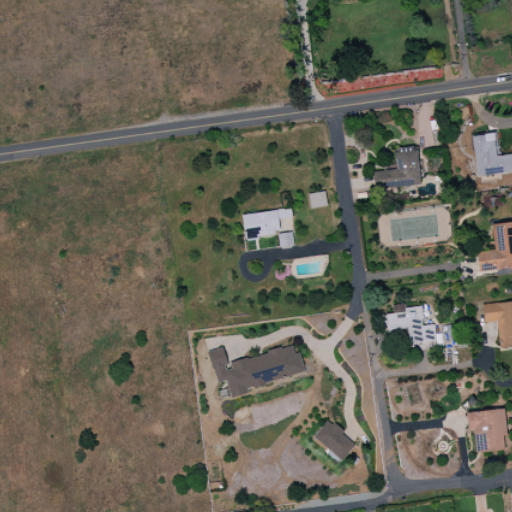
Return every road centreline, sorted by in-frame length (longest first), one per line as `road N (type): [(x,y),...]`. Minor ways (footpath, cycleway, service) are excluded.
road 1 (tertiary): [(0,153),(511,83)]
road 2 (residential): [(511,474),(302,511)]
